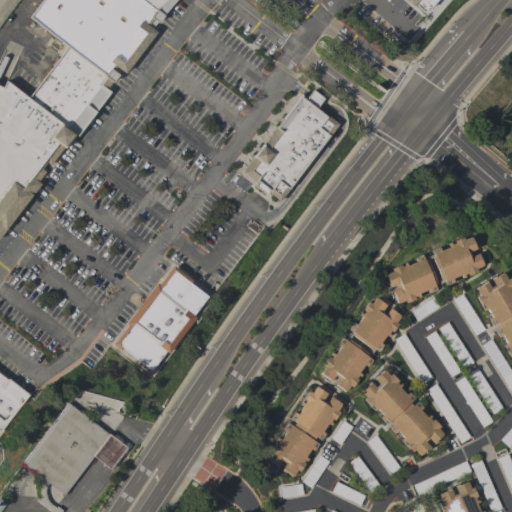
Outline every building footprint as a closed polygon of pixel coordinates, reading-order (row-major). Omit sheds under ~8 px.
[(124,73),(119,69),(115,73),(118,75),(112,82),(111,81),(66,46),(28,17),(40,0),(142,0),(162,15),(150,28),(156,33),(124,73)] [(175,0),(162,15),(142,0),(175,0)] [(434,0),(427,8),(426,7),(422,12),(415,6),(415,5),(413,3),(411,6),(404,0),(434,0)] [(76,136),(74,134),(28,97),(66,46),(111,81),(105,89),(109,92),(76,136)] [(64,148),(63,147),(49,164),(46,162),(41,168),(45,171),(37,181),(40,184),(0,236),(0,86),(2,87),(5,80),(28,97),(74,134),(64,148)] [(279,201),(267,191),(265,194),(254,185),(255,183),(241,172),(300,94),(305,98),(311,89),(323,98),(315,109),(323,115),(325,114),(338,124),(279,201)] [(436,246),(438,250),(447,246),(445,243),(448,241),(449,244),(452,242),(451,240),(460,236),(461,239),(468,236),(471,243),(472,242),(475,248),(467,251),(469,255),(477,252),(479,256),(477,257),(481,264),(479,265),(480,266),(474,268),(475,271),(466,275),(465,273),(462,274),(463,276),(461,277),(459,274),(450,278),(452,281),(444,285),(441,279),(439,280),(429,257),(431,256),(429,250),(436,246)] [(390,271),(388,268),(398,264),(399,266),(401,265),(400,262),(403,261),(404,265),(413,261),(412,257),(420,254),(422,260),(425,259),(435,283),(432,284),(434,289),(427,292),(426,289),(416,293),(417,296),(404,301),(403,300),(395,303),(392,295),(390,295),(388,291),(396,288),(394,283),(387,287),(385,283),(386,283),(383,274),(390,271)] [(155,283),(157,284),(172,265),(191,280),(189,283),(206,296),(194,312),(200,316),(195,323),(192,320),(167,353),(165,351),(151,369),(122,347),(119,350),(111,344),(126,325),(124,323),(155,283)] [(504,279),(507,277),(511,286),(510,287),(511,290),(511,357),(509,359),(502,345),(505,344),(500,334),(497,336),(493,329),(498,327),(496,322),(490,325),(487,319),(490,317),(486,308),(482,310),(475,296),(477,295),(473,288),(481,283),(480,281),(484,279),(488,287),(492,284),(489,278),(500,272),(500,273),(501,273),(504,279)] [(451,299),(460,294),(483,329),(474,335),(451,299)] [(359,316),(356,314),(358,312),(359,312),(361,310),(360,309),(366,301),(368,303),(373,297),(380,302),(381,301),(384,304),(380,310),(383,313),(388,306),(392,309),(391,310),(399,316),(394,322),(396,324),(390,332),(389,330),(387,333),(389,335),(387,337),(384,334),(379,342),(382,345),(376,351),(369,345),(367,347),(350,334),(351,332),(346,328),(351,322),(354,324),(359,316)] [(416,319),(410,310),(431,297),(437,307),(416,319)] [(472,361),(463,367),(437,328),(446,322),(472,361)] [(458,371),(449,377),(423,337),(433,331),(458,371)] [(431,378),(421,384),(393,339),(402,333),(431,378)] [(340,337),(344,340),(346,338),(367,354),(366,356),(371,360),(366,367),(362,364),(357,372),(360,374),(350,387),(348,385),(344,390),(343,390),(342,391),(336,386),(335,388),(331,385),(337,378),(333,375),(327,382),(325,379),(318,373),(319,372),(318,372),(322,366),(320,365),(326,357),(327,358),(330,355),(327,354),(329,352),(332,354),(338,346),(335,344),(340,337)] [(480,345),(489,339),(511,375),(511,392),(511,393),(480,345)] [(501,407),(492,413),(466,373),(475,367),(501,407)] [(401,384),(398,387),(405,394),(407,392),(413,398),(408,402),(411,405),(416,401),(422,407),(419,410),(425,417),(428,415),(439,426),(437,428),(442,433),(435,440),(436,441),(433,444),(427,438),(423,442),(429,447),(426,450),(425,449),(418,455),(413,450),(411,452),(400,440),(403,437),(396,430),(394,433),(388,427),(392,423),(389,420),(385,424),(379,418),(382,415),(375,408),(373,410),(362,399),(365,397),(359,391),(366,385),(365,384),(368,381),(374,387),(377,384),(371,377),(375,374),(376,375),(382,369),(387,375),(390,373),(401,384)] [(0,374),(27,395),(24,399),(22,399),(0,428),(0,374)] [(490,421),(480,427),(452,382),(462,376),(490,421)] [(468,436),(459,443),(425,389),(434,383),(468,436)] [(321,391),(322,390),(326,392),(321,399),(325,402),(330,395),(333,397),(332,398),(340,404),(335,410),(338,412),(329,425),(326,423),(320,431),(324,433),(319,440),(314,436),(311,440),(316,444),(312,450),(309,448),(303,457),(306,459),(297,472),(295,470),(291,475),(291,474),(289,476),(283,471),(282,472),(278,470),(283,463),(279,460),(274,467),(271,465),(272,464),(265,459),(266,458),(265,457),(268,452),(266,450),(272,442),(273,443),(275,441),(273,439),(275,437),(278,439),(283,431),(280,429),(285,422),(290,426),(293,422),(287,418),(292,412),(295,414),(300,406),(297,404),(299,401),(301,403),(303,400),(301,399),(306,390),(309,392),(312,387),(313,387),(314,386),(321,391)] [(125,448),(108,469),(91,456),(62,494),(47,482),(45,484),(44,488),(44,492),(45,496),(47,500),(49,503),(55,507),(56,505),(62,510),(60,511),(49,511),(34,500),(37,497),(36,495),(36,491),(37,483),(38,480),(40,478),(21,462),(66,402),(108,434),(107,434),(125,448)] [(341,420),(350,426),(339,444),(330,438),(341,420)] [(511,424),(511,440),(507,446),(499,439),(511,424)] [(399,468),(390,475),(365,441),(374,435),(399,468)] [(511,466),(511,491),(511,492),(496,458),(506,453),(511,466)] [(309,487),(300,480),(318,455),(327,461),(309,487)] [(378,485),(369,492),(347,462),(356,455),(378,485)] [(490,511),(469,464),(479,459),(500,507),(490,511)] [(464,460),(469,471),(416,495),(412,485),(464,460)] [(363,495),(358,505),(330,491),(335,481),(363,495)] [(478,501),(475,503),(479,511),(482,510),(482,511),(441,511),(437,503),(440,501),(436,494),(445,490),(445,489),(448,487),(452,495),(456,493),(453,485),(456,483),(457,485),(466,481),(469,488),(472,487),(478,501)] [(297,484),(299,495),(280,498),(278,487),(297,484)]
